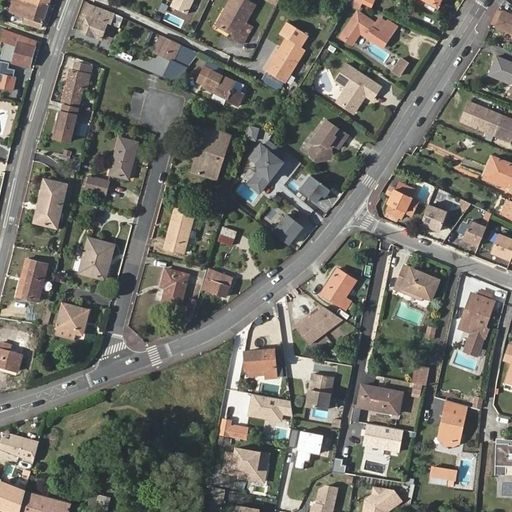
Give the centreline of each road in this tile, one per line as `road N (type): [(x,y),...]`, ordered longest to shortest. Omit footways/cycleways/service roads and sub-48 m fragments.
road 1 (tertiary): [(116,368),(241,311),(317,250),(349,209)]
road 2 (tertiary): [(76,0),(49,72),(0,268)]
road 3 (residential): [(116,368),(112,351),(171,130),(162,109)]
road 4 (tertiary): [(349,209),(485,0)]
road 5 (residential): [(349,209),(511,282)]
road 6 (tertiary): [(0,410),(116,368)]
